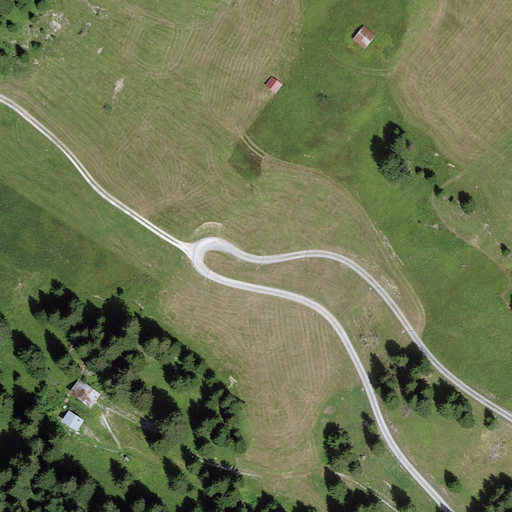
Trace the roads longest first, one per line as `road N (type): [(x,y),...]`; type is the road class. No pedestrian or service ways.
road 1 (track): [(511,418),(442,370),(354,265),(315,252),(265,260),(219,242),(200,246),(196,258),(206,272),(323,309),(401,457),(450,511)]
road 2 (track): [(415,337),(419,305),(349,197),(317,171),(276,161),(244,140),(242,123),(260,109)]
road 3 (track): [(402,511),(334,470),(269,474),(209,461),(109,405)]
road 4 (track): [(197,252),(100,189),(69,150),(0,95)]
